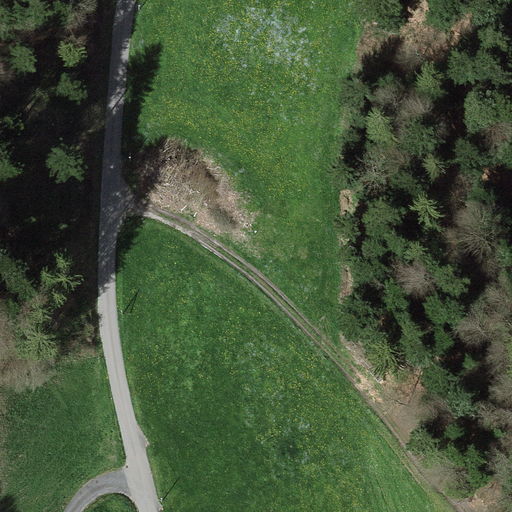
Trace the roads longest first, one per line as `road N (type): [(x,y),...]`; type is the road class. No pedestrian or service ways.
road 1 (unclassified): [(146,511),(106,297),(124,0)]
road 2 (track): [(465,511),(265,283),(191,230),(110,199)]
